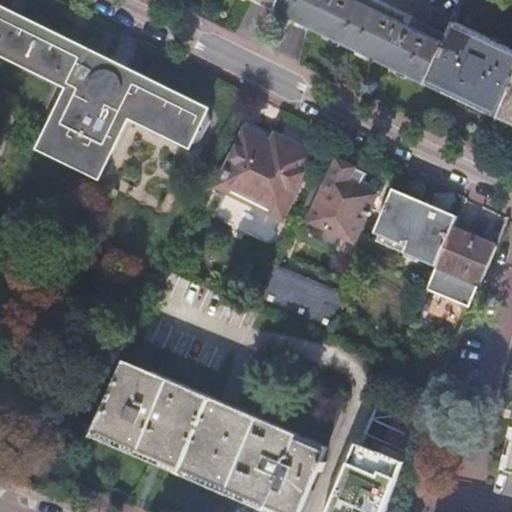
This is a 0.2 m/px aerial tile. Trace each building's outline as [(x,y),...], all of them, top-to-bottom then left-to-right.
[(282,0),(253,0),(277,11),(282,0)] [(387,15),(355,0),(286,0),(281,13),(369,56),(399,70),(428,84),(430,80),(445,44),(417,30),(387,15)] [(118,68),(113,67),(108,66),(103,66),(101,60),(0,11),(0,51),(64,82),(75,87),(77,88),(47,150),(102,176),(132,115),(134,115),(144,121),(146,122),(145,123),(194,146),(205,142),(214,122),(210,110),(162,88),(161,89),(138,78),(131,81),(131,80),(128,76),(125,73),(122,71),(118,68)] [(454,23),(445,44),(430,80),(446,88),(445,93),(451,96),(481,110),(483,106),(501,115),(511,88),(511,51),(477,35),(454,23)] [(114,59),(113,67),(118,68),(122,71),(125,73),(131,68),(128,66),(121,62),(114,59)] [(72,93),(75,87),(64,82),(61,87),(72,93)] [(511,88),(501,115),(499,119),(511,125),(511,88)] [(274,146),(279,138),(251,124),(220,187),(284,219),(316,156),(295,145),(290,154),(274,146)] [(340,161),(311,221),(356,243),(379,197),(362,189),(369,175),(356,169),(340,161)] [(419,260),(438,268),(455,230),(460,219),(397,189),(378,232),(422,253),(419,260)] [(455,230),(438,268),(481,286),(497,248),(497,247),(455,230)] [(277,265),(260,302),(333,335),(348,300),(277,265)] [(214,399),(127,361),(127,362),(94,433),(180,470),(259,504),(267,507),(264,511),(300,511),(318,472),(323,473),(327,464),(323,462),(328,449),(290,432),(214,399)] [(343,486),(331,511),(365,511),(373,493),(363,489),(361,493),(343,486)]
